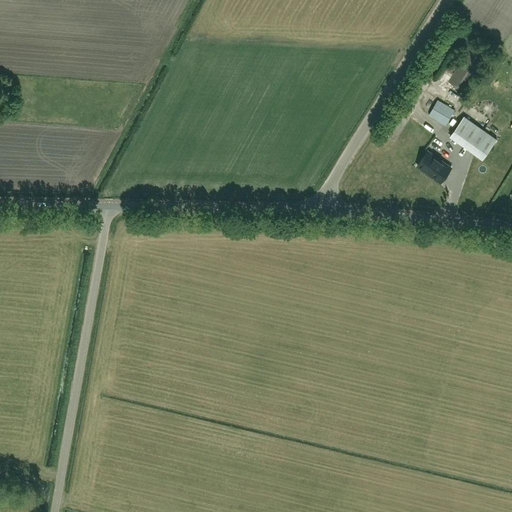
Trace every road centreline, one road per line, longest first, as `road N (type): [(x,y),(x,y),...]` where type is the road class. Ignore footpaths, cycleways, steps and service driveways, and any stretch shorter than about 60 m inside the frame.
road 1 (unclassified): [(55,511),(105,205)]
road 2 (unclassified): [(323,210),(329,184),(447,0)]
road 3 (tertiary): [(323,210),(105,205)]
road 4 (tertiary): [(511,228),(323,210)]
